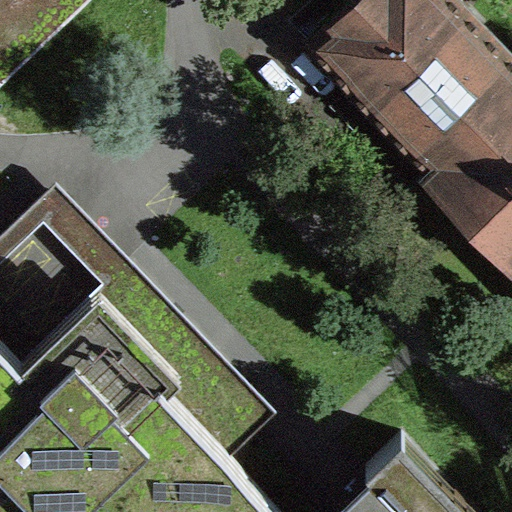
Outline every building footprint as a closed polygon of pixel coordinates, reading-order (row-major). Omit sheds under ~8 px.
[(0,0),(0,78),(81,0),(0,0)] [(511,52),(461,0),(345,0),(306,38),(429,166),(425,169),(511,258),(511,52)] [(166,378),(230,448),(275,405),(56,176),(0,228),(0,332),(21,355),(98,281),(179,365),(166,378)] [(291,511),(230,448),(158,373),(160,371),(166,378),(179,365),(152,336),(98,281),(21,355),(0,332),(0,511),(291,511)] [(365,462),(368,464),(318,511),(482,511),(401,427),(365,462)]
